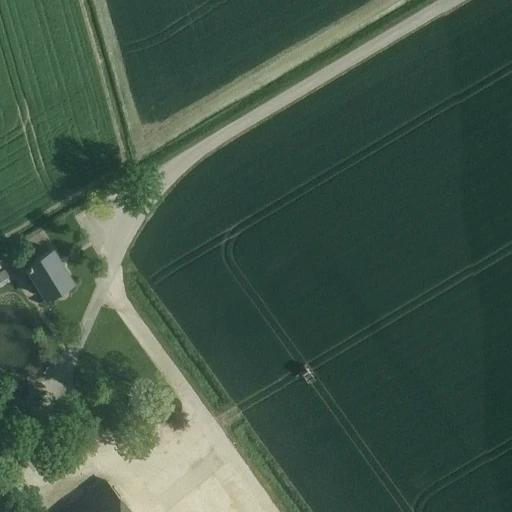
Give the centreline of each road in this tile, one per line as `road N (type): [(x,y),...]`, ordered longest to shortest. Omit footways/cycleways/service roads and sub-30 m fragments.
road 1 (unclassified): [(108,252),(139,202),(177,169),(458,0)]
road 2 (track): [(267,511),(111,295),(108,252)]
